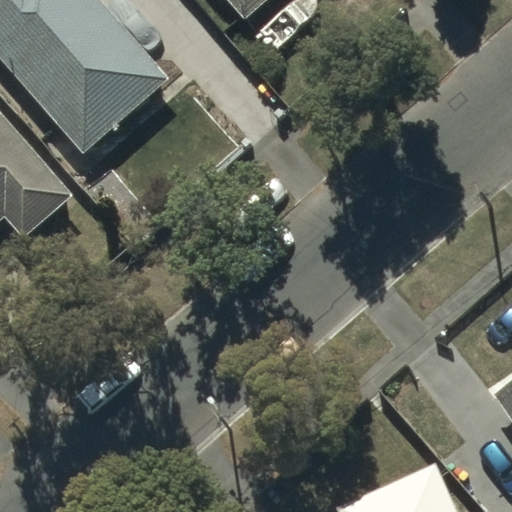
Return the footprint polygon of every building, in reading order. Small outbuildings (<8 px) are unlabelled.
[(0,0),(0,59),(87,159),(172,85),(97,0),(0,0)] [(222,0),(245,26),(276,0),(222,0)] [(23,244),(74,200),(0,114),(0,230),(6,225),(23,244)] [(511,385),(492,399),(511,427),(511,385)] [(456,511),(437,470),(346,511),(456,511)]
